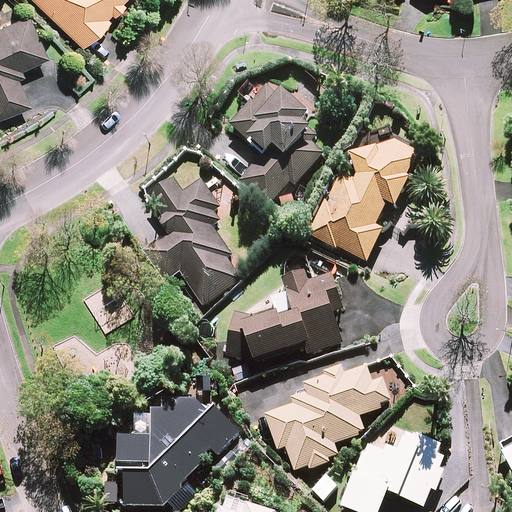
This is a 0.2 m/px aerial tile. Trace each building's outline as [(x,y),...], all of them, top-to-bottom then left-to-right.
[(28,0),(82,52),(108,24),(105,21),(109,17),(112,20),(122,9),(119,6),(125,0),(28,0)] [(0,122),(9,119),(28,110),(16,85),(24,82),(20,73),(44,62),(24,19),(0,30),(0,122)] [(256,198),(269,210),(291,187),(294,191),(325,158),(309,143),(317,135),(271,91),(232,132),(264,161),(242,185),(256,198)] [(338,181),(311,242),(337,254),(337,252),(369,266),(383,234),(377,232),(387,208),(397,213),(411,183),(409,182),(420,157),(395,146),(344,167),(338,181)] [(176,186),(150,204),(163,222),(158,226),(168,241),(144,258),(166,288),(181,278),(203,309),(241,283),(226,262),(231,259),(213,233),(221,227),(216,218),(221,215),(201,188),(185,199),(176,186)] [(255,323),(236,319),(228,362),(255,367),(256,370),(311,353),(312,357),(342,347),(333,319),(345,315),(334,280),(309,287),(307,279),(284,286),(294,317),(277,322),(276,316),(255,323)] [(366,437),(360,422),(383,413),(382,411),(392,407),(383,384),(374,388),(366,370),(306,394),(310,403),(266,421),(279,455),(287,452),(296,474),(307,470),(309,474),(331,465),(330,461),(338,457),(335,449),(366,437)] [(210,421),(200,408),(164,407),(164,415),(154,415),(153,442),(121,441),(119,481),(128,481),(126,511),(166,511),(182,497),(184,487),(201,474),(212,465),(222,477),(242,461),(232,449),(241,441),(219,414),(210,421)] [(424,511),(432,493),(436,495),(445,476),(439,473),(443,463),(438,461),(444,447),(382,419),(370,447),(342,511),(345,511),(383,511),(390,497),(423,511),(424,511)] [(511,478),(511,445),(500,452),(508,466),(506,467),(511,478)] [(262,511),(228,502),(225,511),(262,511)]
